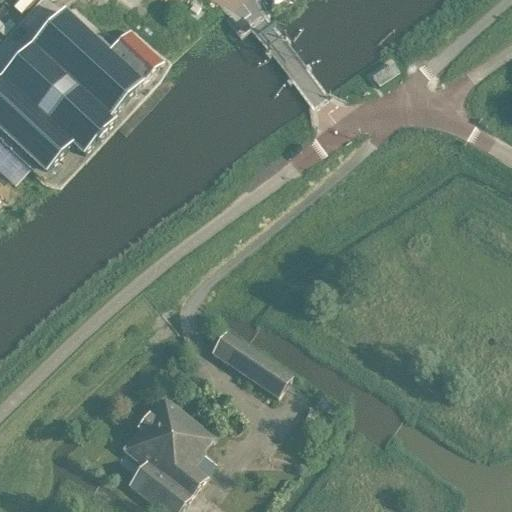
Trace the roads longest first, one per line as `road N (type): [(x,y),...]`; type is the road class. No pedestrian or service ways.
road 1 (unclassified): [(0,413),(118,300),(346,129)]
road 2 (unclassified): [(346,129),(238,0)]
road 3 (unclassified): [(398,97),(501,0)]
road 4 (unclassified): [(511,156),(398,97)]
